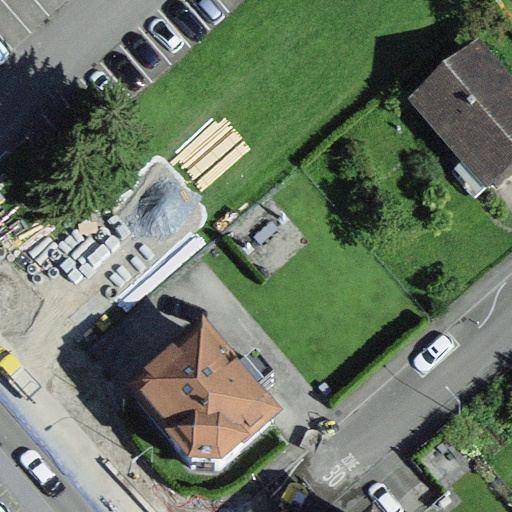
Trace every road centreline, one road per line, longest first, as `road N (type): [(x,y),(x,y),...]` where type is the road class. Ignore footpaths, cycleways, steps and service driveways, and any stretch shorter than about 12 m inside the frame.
road 1 (residential): [(511,316),(283,511)]
road 2 (primary): [(0,388),(106,511)]
